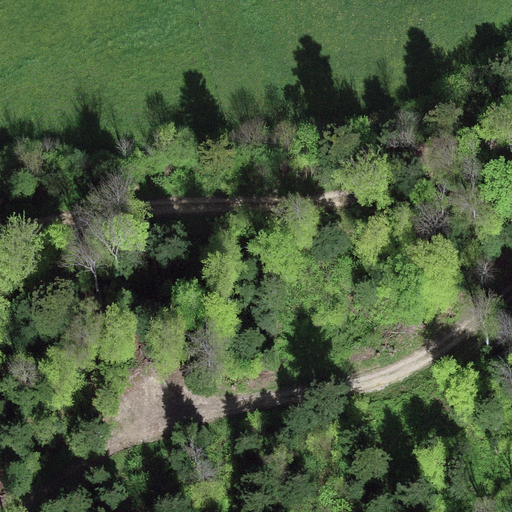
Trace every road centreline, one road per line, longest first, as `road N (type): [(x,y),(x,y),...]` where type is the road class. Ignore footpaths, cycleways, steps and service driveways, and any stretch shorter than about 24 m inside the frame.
road 1 (track): [(511,132),(369,195),(272,208),(184,205),(0,235)]
road 2 (track): [(511,295),(401,368),(100,429)]
